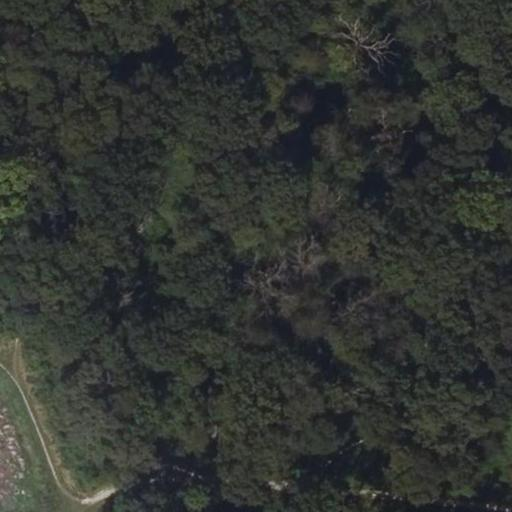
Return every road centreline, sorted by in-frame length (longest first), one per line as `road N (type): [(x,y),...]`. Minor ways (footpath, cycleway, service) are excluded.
road 1 (track): [(455,0),(438,349),(421,375),(367,416),(328,469)]
road 2 (track): [(511,493),(328,469),(69,479)]
road 3 (track): [(81,511),(0,287)]
